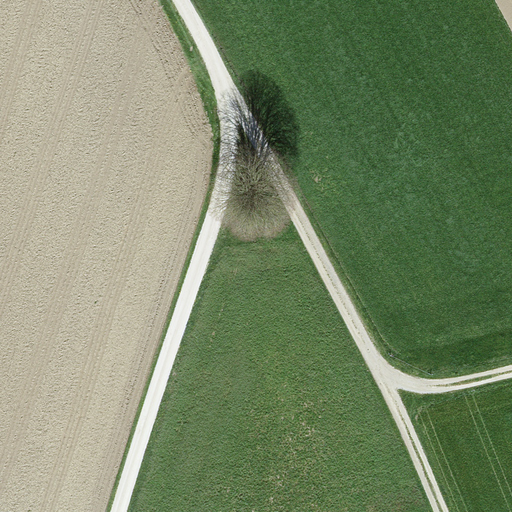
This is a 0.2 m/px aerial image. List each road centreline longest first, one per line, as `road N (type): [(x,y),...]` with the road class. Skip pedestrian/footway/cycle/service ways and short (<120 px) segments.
road 1 (unclassified): [(116,511),(238,117),(175,0)]
road 2 (track): [(441,511),(395,394),(238,117)]
